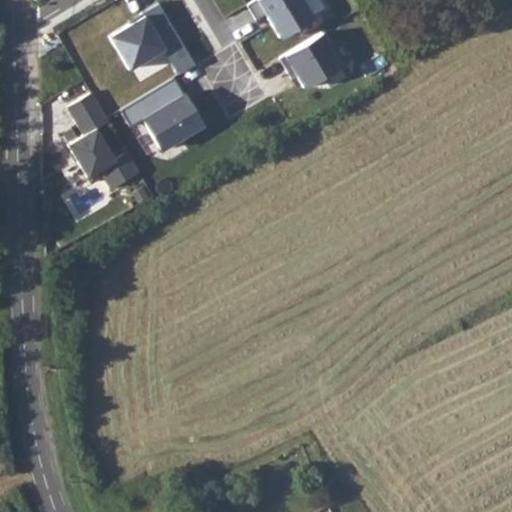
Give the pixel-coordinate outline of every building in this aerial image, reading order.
[(258,0),(275,37),(315,19),(306,0),(258,0)] [(111,31),(140,80),(172,61),(179,73),(198,62),(162,1),(111,31)] [(304,88),(345,63),(325,28),(283,53),(304,88)] [(176,74),(122,109),(154,158),(208,123),(176,74)] [(129,149),(117,157),(98,126),(111,118),(93,89),(68,104),(85,132),(67,144),(89,180),(103,172),(113,188),(141,170),(129,149)] [(64,142),(82,131),(64,102),(46,112),(64,142)]
